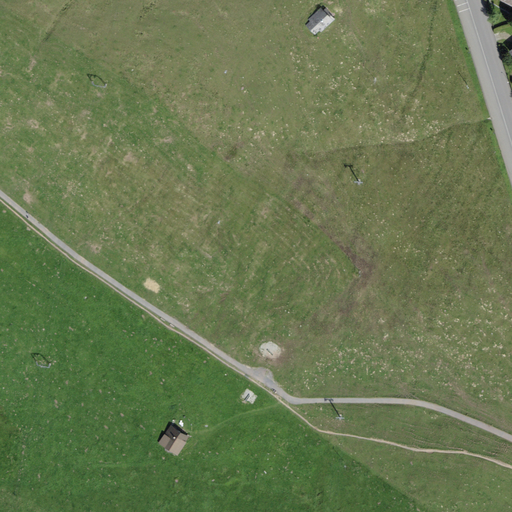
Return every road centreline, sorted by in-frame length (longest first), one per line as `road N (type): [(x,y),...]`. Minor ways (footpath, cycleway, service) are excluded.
road 1 (track): [(511,441),(408,401),(290,399),(79,258),(0,192)]
road 2 (residential): [(468,0),(511,131)]
